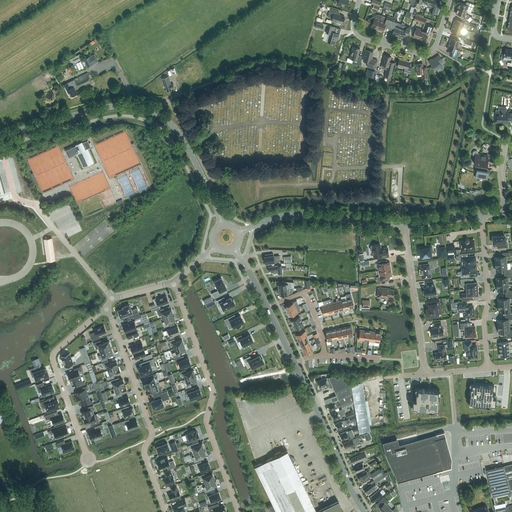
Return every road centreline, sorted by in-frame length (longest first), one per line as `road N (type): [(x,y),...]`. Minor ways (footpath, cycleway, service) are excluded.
road 1 (residential): [(173,284),(212,390),(207,423),(237,511)]
road 2 (residential): [(107,307),(152,432),(144,456),(164,511)]
road 3 (residential): [(107,307),(53,355),(88,459)]
road 4 (tertiary): [(238,231),(292,215),(404,221)]
road 5 (residential): [(359,0),(353,32),(419,54),(436,43),(450,0)]
road 6 (tertiary): [(363,511),(294,363)]
road 7 (tertiary): [(154,113),(123,105),(0,136)]
road 8 (residential): [(487,369),(480,213)]
road 9 (residential): [(424,374),(404,221)]
road 10 (unclassified): [(113,299),(35,203)]
